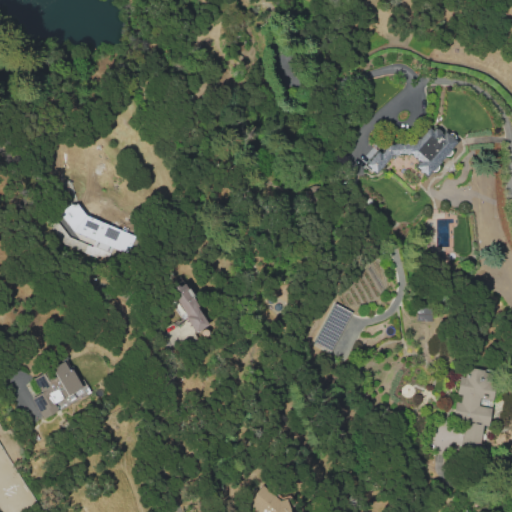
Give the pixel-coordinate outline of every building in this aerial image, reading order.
[(427,177),(455,141),(432,123),(411,149),(395,137),(380,154),(375,151),(364,165),(376,174),(397,147),(416,163),(413,166),(427,177)] [(58,225),(128,250),(134,232),(64,207),(58,225)] [(208,325),(183,282),(169,290),(194,333),(208,325)] [(313,343),(330,351),(349,311),(332,303),(313,343)] [(437,322),(438,308),(416,307),(415,321),(437,322)] [(30,398),(41,418),(84,395),(65,360),(31,378),(39,393),(30,398)] [(452,419),(463,421),(459,448),(477,451),(481,425),(487,426),(489,407),(478,405),(478,398),(492,400),(496,371),(467,367),(466,377),(458,375),(452,419)]
